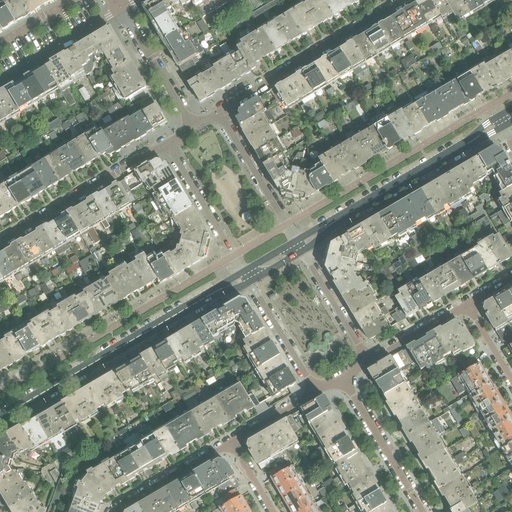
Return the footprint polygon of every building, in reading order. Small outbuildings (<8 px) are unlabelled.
[(29,15),(19,0),(0,0),(0,27),(2,31),(29,15)] [(53,0),(19,0),(29,15),(53,0)] [(175,17),(177,10),(176,8),(175,8),(172,2),(166,6),(162,0),(153,0),(145,5),(146,6),(144,8),(144,7),(143,8),(163,41),(180,31),(179,32),(171,18),(174,16),(175,17)] [(214,11),(207,0),(162,0),(166,6),(172,2),(175,8),(176,8),(177,7),(181,4),(182,6),(186,3),(187,5),(191,3),(201,19),(214,11)] [(232,0),(207,0),(214,11),(232,0)] [(307,32),(328,20),(329,20),(332,19),(333,17),(323,0),(310,0),(302,5),(289,13),(302,36),(302,35),(304,36),(307,34),(307,32)] [(359,3),(359,1),(360,1),(359,0),(323,0),(333,17),(334,17),(334,16),(336,17),(338,15),(339,13),(354,4),(356,4),(359,3)] [(441,17),(430,0),(423,0),(418,3),(409,9),(408,9),(403,11),(415,32),(441,17)] [(453,14),(444,0),(430,0),(441,17),(441,16),(444,20),(453,14)] [(458,22),(483,7),(479,0),(444,0),(453,14),(458,22)] [(390,47),(415,32),(403,11),(398,14),(398,15),(384,24),(383,24),(382,24),(378,27),(390,47)] [(301,38),(301,36),(302,36),(289,13),(262,29),(275,52),(276,52),(276,51),(277,52),(280,50),(281,48),(296,39),(298,39),(301,38)] [(438,32),(434,25),(430,28),(434,35),(438,32)] [(197,42),(202,39),(198,34),(194,37),(193,36),(189,39),(188,36),(191,34),(187,27),(184,29),(182,30),(180,31),(163,41),(179,68),(196,57),(199,55),(199,54),(203,52),(197,42)] [(390,47),(378,27),(373,30),(373,31),(358,39),(357,39),(352,42),(364,63),(390,47)] [(130,62),(119,45),(109,28),(106,30),(106,29),(93,36),(99,45),(93,49),(100,61),(105,57),(110,66),(108,67),(112,72),(130,62)] [(275,52),(262,29),(241,41),(242,44),(236,48),(239,52),(250,71),(255,68),(255,67),(256,66),(255,64),(264,59),(270,55),(271,55),(274,54),(274,52),(275,52)] [(465,35),(462,30),(457,33),(460,39),(465,35)] [(91,73),(94,64),(100,61),(93,49),(99,45),(93,36),(72,49),(73,50),(64,55),(64,54),(57,58),(73,84),(91,73)] [(469,43),(465,36),(460,40),(464,46),(469,43)] [(413,48),(409,41),(405,44),(409,51),(413,48)] [(364,63),(352,42),(347,45),(347,46),(340,50),(352,70),(364,63)] [(442,49),(439,43),(432,47),(435,53),(442,49)] [(250,71),(239,52),(226,60),(224,56),(226,55),(224,50),(222,51),(223,53),(210,61),(214,67),(213,67),(214,69),(226,88),(230,85),(231,83),(236,80),(240,77),(245,75),(247,75),(250,73),(250,71)] [(352,70),(340,50),(332,55),(331,54),(327,57),(340,78),(352,70)] [(497,87),(511,78),(511,54),(510,52),(485,66),(484,64),(483,65),(497,87)] [(226,88),(214,69),(198,79),(195,74),(199,72),(195,65),(199,62),(196,57),(179,68),(200,103),(212,96),(211,95),(219,90),(221,90),(226,88)] [(313,93),(340,78),(327,57),(322,60),(322,61),(307,70),(306,70),(301,73),(313,93)] [(73,84),(57,58),(51,62),(52,64),(46,68),(40,72),(38,70),(32,73),(45,96),(58,88),(60,91),(57,92),(61,98),(63,97),(70,109),(76,105),(69,93),(67,94),(65,91),(70,88),(69,86),(73,84)] [(409,68),(416,64),(414,60),(406,64),(409,68)] [(144,86),(130,62),(112,72),(114,76),(111,78),(124,99),(144,86)] [(491,90),(497,87),(483,65),(456,81),(469,102),(469,101),(471,102),(474,100),(475,98),(489,90),(489,89),(491,90)] [(19,112),(45,96),(32,73),(25,77),(26,80),(14,87),(13,85),(6,89),(19,112)] [(288,109),(313,93),(301,73),(297,75),(296,76),(283,85),(282,85),(281,85),(277,87),(277,88),(276,89),(283,102),(288,109)] [(445,82),(441,75),(436,78),(440,85),(445,82)] [(468,104),(468,102),(469,102),(456,81),(429,96),(442,118),(442,117),(444,118),(447,116),(447,114),(448,114),(462,105),(462,106),(463,105),(464,106),(468,104)] [(140,97),(148,92),(144,86),(124,99),(125,100),(128,98),(132,95),(135,100),(140,97)] [(373,95),(381,90),(379,86),(371,92),(373,95)] [(84,88),(79,91),(85,101),(90,98),(84,88)] [(283,102),(276,89),(276,88),(270,91),(278,105),(283,102)] [(0,123),(19,112),(6,89),(0,92),(0,93),(1,95),(0,95),(0,123)] [(365,94),(362,89),(357,92),(360,97),(365,94)] [(143,101),(151,96),(148,92),(140,97),(143,101)] [(106,94),(99,97),(103,104),(110,100),(106,94)] [(441,120),(441,118),(442,118),(429,96),(402,112),(401,110),(401,111),(414,134),(415,133),(416,134),(420,132),(420,130),(435,121),(435,122),(436,121),(437,122),(441,120)] [(262,115),(267,112),(258,98),(241,109),(241,110),(239,111),(238,115),(241,120),(238,122),(248,139),(269,127),(262,115)] [(102,105),(99,100),(93,103),(96,108),(102,105)] [(119,103),(107,110),(111,116),(122,109),(119,103)] [(155,130),(165,124),(167,123),(155,104),(142,112),(129,119),(140,137),(142,138),(145,136),(146,134),(154,129),(155,130)] [(414,134),(401,111),(386,119),(384,116),(380,119),(382,122),(373,127),(387,150),(387,149),(389,150),(392,148),(393,146),(408,137),(408,138),(408,137),(410,138),(413,136),(413,134),(414,134)] [(84,113),(76,118),(82,128),(90,123),(84,113)] [(294,118),(291,114),(286,117),(285,118),(288,122),(294,118)] [(49,124),(46,126),(50,132),(53,130),(62,124),(58,118),(50,124),(49,124)] [(140,137),(129,119),(128,118),(115,126),(113,121),(100,128),(101,131),(114,153),(115,152),(117,153),(120,151),(120,149),(129,144),(134,141),(136,141),(140,139),(140,137)] [(83,130),(76,119),(73,121),(80,132),(83,130)] [(387,150),(373,127),(369,121),(356,128),(357,131),(360,135),(346,143),(360,166),(360,165),(362,166),(365,164),(365,163),(366,162),(380,153),(380,154),(381,153),(382,154),(386,152),(386,150),(387,150)] [(285,153),(279,143),(285,139),(283,136),(277,140),(275,136),(279,134),(274,124),(269,127),(248,139),(264,166),(283,154),(285,153)] [(114,153),(101,131),(96,134),(94,130),(72,143),(86,166),(86,165),(88,166),(91,164),(91,162),(106,153),(107,156),(108,155),(110,155),(114,153)] [(54,132),(49,135),(54,144),(59,141),(54,132)] [(86,166),(72,143),(45,160),(58,182),(59,182),(61,182),(64,180),(64,179),(80,169),(81,169),(84,168),(85,166),(86,166)] [(359,168),(359,166),(360,166),(346,143),(319,159),(321,164),(333,183),(338,180),(338,178),(346,174),(353,169),(353,170),(354,169),(355,170),(359,168)] [(511,186),(511,169),(504,156),(503,156),(501,152),(493,150),(491,152),(490,151),(461,168),(472,186),(479,181),(480,179),(479,177),(492,170),(499,182),(497,183),(497,186),(501,193),(511,186)] [(298,170),(289,168),(285,162),(287,161),(283,154),(264,166),(280,192),(281,192),(283,196),(283,198),(292,200),(302,160),(301,160),(298,170)] [(57,184),(58,182),(45,160),(18,176),(31,198),(32,198),(34,198),(37,196),(37,195),(52,186),(53,185),(54,186),(57,184)] [(333,183),(321,164),(315,168),(316,170),(310,173),(305,172),(309,161),(302,160),(292,200),(300,202),(302,197),(307,198),(333,183)] [(176,182),(168,169),(167,167),(166,167),(165,164),(162,166),(160,162),(156,161),(151,164),(150,163),(136,172),(140,178),(141,178),(144,183),(146,182),(151,191),(152,190),(155,195),(176,182)] [(474,189),(472,186),(461,168),(435,183),(447,204),(449,206),(471,193),(470,191),(474,189)] [(30,200),(31,198),(18,176),(0,186),(0,206),(5,214),(7,214),(10,213),(10,211),(17,207),(26,202),(28,202),(30,200)] [(130,192),(131,192),(124,181),(119,184),(125,195),(130,192)] [(191,208),(184,195),(176,182),(155,195),(157,199),(156,200),(161,209),(166,217),(168,216),(171,221),(173,220),(191,208)] [(447,204),(435,183),(407,200),(419,220),(425,217),(426,219),(437,212),(443,209),(442,207),(447,204)] [(130,203),(125,195),(119,184),(118,185),(116,184),(113,186),(113,188),(99,196),(97,195),(94,197),(94,199),(93,199),(105,218),(117,211),(130,203)] [(511,186),(501,193),(499,194),(501,199),(498,201),(503,209),(511,222),(511,221),(511,186)] [(135,201),(130,192),(125,195),(130,203),(135,201)] [(79,234),(105,218),(93,199),(92,199),(91,199),(88,201),(87,203),(74,211),(72,210),(69,212),(68,214),(79,234)] [(419,220),(407,200),(379,216),(392,237),(396,234),(397,236),(415,226),(414,224),(419,220)] [(144,214),(140,207),(141,207),(139,204),(133,207),(135,211),(135,210),(139,217),(144,214)] [(207,233),(192,209),(191,208),(173,220),(176,225),(177,224),(181,230),(179,241),(208,249),(210,240),(206,238),(207,235),(207,233)] [(55,249),(79,234),(68,214),(67,215),(65,214),(62,216),(62,218),(49,226),(47,226),(43,227),(43,229),(55,249)] [(392,237),(379,216),(344,237),(350,247),(362,255),(372,249),(373,251),(389,241),(388,239),(392,237)] [(128,233),(124,227),(117,232),(121,237),(128,233)] [(42,257),(55,249),(43,229),(42,230),(40,229),(37,231),(37,233),(23,241),(21,241),(18,243),(18,244),(17,244),(29,264),(42,257)] [(511,257),(497,234),(474,247),(475,249),(474,250),(487,271),(511,257)] [(420,241),(415,235),(411,238),(415,244),(420,241)] [(109,237),(102,241),(105,246),(112,242),(109,237)] [(157,246),(161,241),(154,237),(152,239),(157,246)] [(362,255),(350,247),(344,237),(331,244),(331,246),(329,246),(327,247),(325,256),(357,264),(358,259),(360,259),(362,255)] [(511,243),(511,241),(508,237),(502,240),(511,256),(511,243)] [(174,276),(200,261),(200,260),(201,256),(206,257),(208,249),(179,241),(176,252),(171,255),(168,251),(164,248),(159,251),(161,254),(162,255),(174,276)] [(0,273),(4,280),(29,264),(17,244),(16,245),(15,244),(12,246),(12,248),(0,255),(0,273)] [(462,252),(458,244),(454,247),(458,254),(462,252)] [(407,263),(421,255),(416,247),(411,249),(415,254),(413,255),(405,260),(407,263)] [(459,287),(487,271),(474,250),(447,265),(459,287)] [(174,276),(162,255),(157,258),(156,256),(148,260),(146,256),(145,254),(137,259),(139,261),(133,265),(145,286),(156,280),(159,285),(174,276)] [(355,269),(357,264),(325,256),(323,264),(324,266),(325,266),(325,268),(333,281),(343,275),(357,274),(358,270),(355,269)] [(418,265),(415,259),(409,263),(412,268),(418,265)] [(68,274),(79,268),(77,263),(66,270),(68,274)] [(145,286),(133,265),(128,268),(126,265),(118,270),(111,274),(112,277),(107,280),(107,281),(119,301),(145,286)] [(390,274),(387,268),(385,265),(383,266),(381,272),(384,277),(390,274)] [(432,303),(459,287),(447,265),(419,282),(432,303)] [(374,296),(366,281),(364,282),(362,279),(360,280),(357,274),(343,275),(333,281),(354,315),(374,303),(373,302),(375,301),(373,297),(374,296)] [(393,279),(391,274),(384,278),(387,283),(393,279)] [(119,301),(107,281),(103,284),(102,282),(85,292),(86,294),(81,297),(92,317),(119,301)] [(432,303),(419,282),(414,285),(413,283),(398,292),(401,296),(396,299),(401,307),(407,318),(432,303)] [(49,292),(44,284),(40,287),(45,295),(49,292)] [(511,286),(493,298),(494,299),(506,320),(508,323),(508,324),(511,321),(511,286)] [(36,288),(28,292),(31,299),(40,294),(36,288)] [(23,300),(21,296),(14,300),(16,304),(23,300)] [(66,332),(92,317),(81,297),(77,299),(76,297),(58,307),(60,309),(55,312),(66,332)] [(258,319),(256,316),(255,316),(246,301),(239,299),(221,310),(227,321),(226,329),(225,335),(227,335),(237,329),(239,326),(244,335),(242,336),(245,341),(263,330),(264,328),(262,325),(260,325),(257,320),(258,319)] [(508,323),(506,320),(494,299),(485,304),(484,309),(487,314),(486,315),(487,316),(486,316),(501,341),(502,342),(504,342),(505,342),(508,347),(511,344),(511,329),(508,324),(508,323)] [(3,313),(15,306),(15,305),(13,301),(0,308),(3,313)] [(383,318),(382,317),(374,303),(354,315),(363,330),(383,318)] [(407,318),(401,307),(396,309),(395,310),(396,313),(391,316),(394,321),(395,321),(397,324),(407,318)] [(226,329),(227,321),(221,310),(216,313),(215,312),(212,314),(212,316),(207,319),(205,318),(202,320),(202,321),(212,339),(218,336),(217,334),(226,329)] [(13,319),(10,312),(5,315),(9,321),(13,319)] [(66,332),(55,312),(50,315),(49,313),(32,323),(33,325),(28,327),(40,348),(66,332)] [(369,340),(390,328),(384,317),(382,317),(383,318),(363,330),(369,340)] [(212,339),(202,321),(202,322),(202,321),(197,324),(195,324),(192,325),(192,327),(204,347),(208,344),(210,347),(215,344),(212,339)] [(474,347),(463,328),(462,328),(459,324),(454,322),(441,330),(440,329),(433,333),(447,355),(451,353),(452,354),(461,349),(464,353),(474,347)] [(14,363),(40,348),(28,327),(24,330),(23,328),(14,333),(5,338),(6,340),(2,343),(14,363)] [(198,350),(204,347),(192,327),(191,327),(190,327),(186,329),(186,330),(172,339),(170,338),(167,340),(167,342),(166,342),(178,362),(183,359),(184,362),(200,353),(198,350)] [(273,346),(270,341),(270,339),(270,338),(268,338),(266,335),(267,334),(265,331),(264,331),(263,330),(245,341),(246,342),(244,343),(247,347),(245,348),(257,369),(279,357),(279,356),(279,355),(278,352),(276,351),(274,349),(275,347),(274,346),(273,346)] [(443,358),(447,355),(433,333),(427,336),(428,338),(415,346),(414,344),(407,348),(408,350),(415,361),(421,371),(426,368),(427,369),(444,359),(443,358)] [(0,371),(14,363),(2,343),(0,339),(0,371)] [(173,365),(178,362),(166,342),(164,342),(161,344),(160,345),(146,354),(145,354),(141,355),(141,357),(140,357),(152,378),(157,375),(159,377),(174,368),(173,365)] [(415,361),(408,350),(403,352),(410,364),(415,361)] [(402,351),(396,354),(404,367),(410,364),(403,352),(402,351)] [(399,371),(398,370),(404,367),(396,354),(377,366),(376,366),(368,371),(374,382),(374,381),(376,384),(377,384),(399,371)] [(147,381),(152,378),(140,357),(140,358),(138,357),(135,359),(135,361),(120,369),(119,369),(115,371),(115,372),(126,393),(131,390),(133,392),(141,387),(142,389),(145,395),(148,394),(145,390),(143,386),(148,383),(147,381)] [(295,383),(287,369),(285,367),(286,366),(285,365),(284,365),(282,362),(283,360),(281,357),(280,357),(279,357),(257,369),(271,391),(269,392),(272,397),(295,383)] [(231,368),(242,361),(241,359),(238,358),(228,364),(231,368)] [(486,378),(484,375),(481,370),(482,368),(481,365),(479,365),(475,359),(463,367),(466,372),(451,381),(459,395),(467,390),(470,395),(489,383),(490,381),(488,378),(486,378)] [(391,410),(414,396),(399,371),(377,384),(380,389),(389,403),(387,404),(391,410)] [(121,396),(126,393),(115,372),(114,373),(113,372),(111,373),(109,374),(109,376),(95,384),(93,384),(90,386),(89,387),(101,408),(106,405),(107,407),(123,398),(121,396)] [(199,385),(194,376),(188,380),(193,389),(199,385)] [(501,401),(498,394),(496,395),(493,390),(494,389),(491,383),(490,384),(489,383),(470,395),(480,413),(501,401)] [(253,408),(245,395),(240,386),(216,400),(229,422),(235,419),(234,417),(246,410),(247,412),(253,408)] [(95,411),(101,408),(89,387),(88,388),(87,387),(84,389),(83,391),(69,399),(67,399),(64,401),(64,402),(63,402),(75,423),(80,420),(81,422),(97,413),(95,411)] [(259,405),(254,397),(251,391),(245,395),(253,408),(259,405)] [(407,436),(430,423),(414,396),(391,410),(395,416),(396,415),(404,429),(403,430),(407,436)] [(335,418),(331,411),(330,410),(332,409),(324,397),(315,402),(314,402),(302,409),(308,418),(319,436),(340,423),(337,417),(335,418)] [(229,422),(216,400),(191,415),(204,437),(210,433),(209,432),(222,424),(223,426),(229,422)] [(455,408),(463,403),(461,400),(453,405),(455,408)] [(511,419),(508,412),(507,413),(504,408),(505,407),(501,401),(480,413),(491,431),(511,419)] [(49,441),(76,425),(75,423),(63,402),(62,403),(61,402),(58,404),(58,407),(56,408),(42,416),(40,415),(37,417),(36,418),(35,419),(49,441)] [(131,416),(123,403),(118,406),(129,426),(141,419),(137,412),(131,416)] [(204,437),(191,415),(167,429),(180,451),(186,448),(185,446),(191,442),(197,439),(198,440),(204,437)] [(303,428),(297,419),(294,421),(291,416),(285,419),(294,433),(299,430),(303,428)] [(511,442),(511,418),(511,419),(491,431),(501,449),(511,442)] [(49,441),(35,419),(33,419),(30,421),(30,423),(23,428),(35,449),(49,441)] [(271,456),(297,441),(298,441),(294,433),(285,419),(280,423),(280,424),(272,428),(265,433),(264,432),(261,434),(260,435),(259,436),(271,456)] [(351,445),(343,431),(344,430),(340,423),(319,436),(335,463),(336,462),(336,463),(357,451),(353,444),(351,445)] [(423,463),(446,449),(438,436),(441,435),(445,432),(443,428),(436,433),(430,423),(407,436),(410,443),(412,442),(421,456),(419,457),(423,463)] [(35,449),(23,428),(21,428),(20,427),(0,438),(0,458),(12,461),(13,456),(18,453),(19,455),(23,452),(25,454),(29,451),(30,452),(35,449)] [(115,434),(110,427),(101,432),(106,440),(115,434)] [(180,451),(167,429),(142,444),(155,466),(161,462),(160,460),(173,453),(174,455),(180,451)] [(271,456),(259,436),(249,442),(248,446),(251,451),(250,452),(258,466),(272,458),(271,456)] [(141,472),(128,451),(123,442),(121,443),(126,452),(114,459),(128,482),(135,478),(134,476),(141,472)] [(511,442),(501,449),(502,450),(504,449),(506,454),(504,455),(509,463),(511,462),(511,463),(511,442)] [(155,466),(142,444),(141,444),(140,444),(128,451),(141,472),(147,468),(148,470),(155,466)] [(71,452),(73,451),(70,447),(59,453),(62,457),(64,456),(66,455),(68,454),(71,452)] [(462,476),(456,466),(455,465),(458,463),(459,465),(464,462),(462,458),(454,463),(446,449),(423,463),(427,470),(428,468),(437,483),(435,484),(439,490),(462,476)] [(367,471),(362,463),(359,458),(361,457),(357,451),(336,463),(340,469),(338,470),(346,484),(348,483),(352,489),(372,477),(369,470),(367,471)] [(456,461),(464,456),(462,453),(454,458),(456,461)] [(13,472),(10,467),(12,461),(0,458),(0,491),(3,497),(25,484),(20,474),(17,476),(15,471),(13,472)] [(128,482),(114,459),(94,471),(93,469),(87,473),(89,477),(87,481),(104,495),(110,492),(109,490),(120,484),(121,485),(128,482)] [(239,484),(235,478),(227,464),(226,462),(225,462),(218,460),(215,462),(215,461),(213,462),(194,473),(205,493),(217,486),(219,490),(218,492),(222,500),(216,503),(218,507),(221,505),(231,500),(239,495),(236,490),(237,489),(238,489),(239,487),(239,485),(239,484)] [(272,479),(283,473),(279,467),(273,471),(269,473),(272,479)] [(303,485),(297,475),(293,467),(283,473),(272,479),(273,481),(273,482),(274,485),(276,486),(279,490),(278,492),(280,494),(281,495),(283,497),(303,485)] [(194,500),(205,493),(194,473),(166,489),(178,509),(191,501),(193,504),(191,505),(194,510),(198,508),(194,500)] [(478,503),(472,492),(479,487),(477,485),(473,487),(470,489),(462,476),(439,490),(443,496),(444,495),(453,509),(450,511),(462,511),(467,510),(478,503)] [(383,497),(378,489),(375,484),(376,483),(372,477),(352,489),(356,495),(354,496),(362,511),(364,510),(365,511),(372,511),(388,503),(384,496),(383,497)] [(334,482),(338,479),(337,478),(333,480),(332,478),(324,483),(327,487),(334,482)] [(104,495),(87,481),(84,484),(79,483),(77,489),(79,490),(70,511),(96,511),(100,501),(102,502),(104,495)] [(35,510),(33,507),(39,504),(28,485),(26,486),(25,484),(3,497),(11,511),(33,511),(35,510)] [(301,511),(315,505),(305,487),(303,485),(283,497),(284,500),(284,502),(286,504),(287,505),(290,509),(289,511),(301,511)] [(172,511),(178,509),(166,489),(139,505),(143,511),(172,511)] [(329,495),(325,489),(320,493),(323,498),(329,495)] [(250,511),(249,509),(248,509),(245,504),(245,503),(243,500),(242,499),(239,495),(231,500),(221,505),(222,507),(214,511),(250,511)] [(391,511),(390,510),(392,509),(388,503),(372,511),(391,511)]
